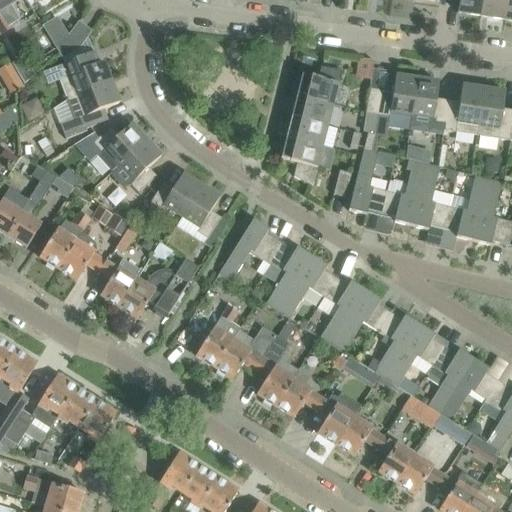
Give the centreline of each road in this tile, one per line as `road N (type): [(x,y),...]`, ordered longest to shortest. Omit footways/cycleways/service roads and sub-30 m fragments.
road 1 (residential): [(375,262),(159,116),(138,74),(146,6)]
road 2 (residential): [(511,60),(296,24)]
road 3 (residential): [(341,511),(168,394)]
road 4 (residential): [(168,394),(0,295)]
road 5 (residential): [(511,348),(375,262)]
road 6 (residential): [(296,24),(146,6)]
road 7 (residential): [(511,293),(375,262)]
road 8 (residential): [(262,159),(296,24)]
road 9 (residential): [(107,511),(168,394)]
